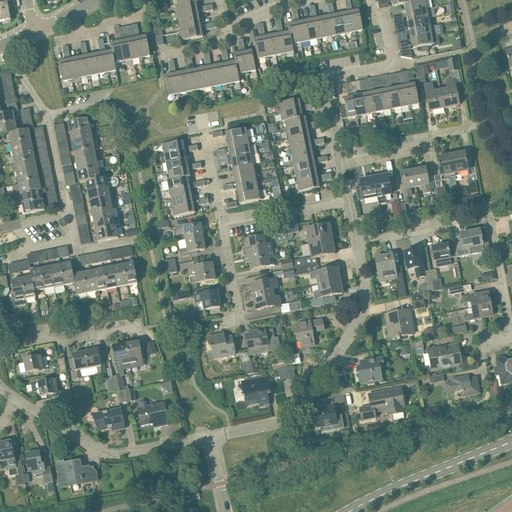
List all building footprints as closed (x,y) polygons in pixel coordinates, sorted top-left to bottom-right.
[(390,0),(391,1),(391,3),(392,7),(392,8),(405,5),(413,4),(413,3),(412,0),(390,0)] [(405,5),(407,15),(432,10),(429,0),(413,4),(405,5)] [(198,12),(196,3),(198,3),(198,2),(175,7),(177,15),(175,15),(175,16),(198,12)] [(7,3),(0,4),(0,22),(11,21),(7,3)] [(432,10),(407,15),(408,23),(429,19),(434,18),(433,11),(432,11),(432,10)] [(198,12),(175,16),(175,18),(178,18),(179,25),(199,21),(198,12)] [(359,12),(350,13),(355,36),(356,36),(356,34),(363,32),(359,12)] [(350,13),(341,15),(345,36),(352,35),(352,37),(355,36),(350,13)] [(341,15),(332,17),(337,40),(338,40),(338,37),(345,36),(341,15)] [(332,17),(323,19),(328,40),(334,38),(334,40),(337,40),(332,17)] [(161,28),(159,19),(152,20),(154,30),(161,28)] [(323,19),(314,21),(319,43),(321,43),(320,41),(328,40),(323,19)] [(429,19),(408,23),(409,27),(410,31),(410,32),(431,28),(431,27),(429,19)] [(199,21),(179,25),(180,32),(178,33),(178,34),(201,29),(199,21)] [(314,21),(305,22),(310,43),(317,42),(317,44),(319,43),(314,21)] [(305,22),(297,24),(301,45),(301,47),(303,47),(303,45),(310,43),(305,22)] [(297,24),(288,26),(289,33),(292,47),(293,47),(301,45),(297,24)] [(431,28),(410,32),(412,41),(436,36),(434,28),(433,28),(431,28)] [(182,42),(203,38),(201,29),(178,34),(179,36),(181,36),(182,42)] [(289,33),(280,34),(285,55),(293,53),(292,47),(289,33)] [(276,57),(283,55),(284,57),(285,57),(285,55),(280,34),(272,36),(276,57)] [(263,38),(268,61),(270,61),(269,58),(276,57),(272,36),(263,38)] [(432,37),(412,41),(412,45),(413,47),(413,50),(414,51),(427,48),(429,50),(438,48),(440,45),(438,37),(437,36),(436,36),(432,37)] [(141,62),(143,61),(143,59),(150,58),(146,37),(137,39),(141,62)] [(268,61),(263,38),(254,40),(258,61),(266,59),(266,61),(268,61)] [(137,39),(128,41),(132,61),(138,60),(139,62),(141,62),(137,39)] [(125,62),(132,61),(128,41),(119,42),(123,65),(125,65),(125,62)] [(122,65),(123,65),(119,42),(110,44),(116,73),(117,73),(116,64),(121,63),(122,65)] [(103,54),(107,77),(110,76),(109,74),(116,73),(110,44),(111,52),(103,54)] [(256,72),(252,52),(243,53),(247,76),(250,75),(249,74),(256,72)] [(238,76),(245,74),(245,76),(247,76),(243,53),(234,55),(238,76)] [(94,56),(98,76),(105,75),(106,77),(107,77),(103,54),(94,56)] [(234,55),(233,55),(234,63),(227,65),(231,87),(233,87),(233,85),(240,84),(238,76),(234,55)] [(85,58),(90,80),(92,80),(91,78),(98,76),(94,56),(85,58)] [(76,59),(80,80),(88,78),(88,80),(90,80),(85,58),(76,59)] [(68,61),(72,84),(74,83),(74,81),(80,80),(76,59),(68,61)] [(456,59),(447,61),(450,73),(458,71),(456,59)] [(68,61),(59,63),(63,83),(70,82),(70,84),(72,84),(68,61)] [(227,65),(218,66),(222,87),(229,86),(230,88),(231,87),(227,65)] [(218,66),(209,68),(214,91),(215,91),(215,89),(222,87),(218,66)] [(444,110),(440,92),(433,93),(432,85),(426,86),(425,78),(424,75),(423,66),(414,67),(417,79),(419,91),(425,90),(429,113),(444,110)] [(209,68),(200,70),(204,91),(211,89),(212,91),(214,91),(209,68)] [(200,70),(191,72),(196,94),(198,94),(197,92),(204,91),(200,70)] [(191,72),(183,73),(187,94),(194,93),(194,94),(196,94),(191,72)] [(187,94),(183,73),(174,75),(178,97),(180,97),(180,95),(187,94)] [(174,75),(165,77),(169,98),(176,96),(176,98),(178,97),(174,75)] [(440,92),(444,110),(459,107),(454,80),(446,82),(448,90),(440,92)] [(415,86),(406,87),(410,110),(413,110),(413,107),(419,106),(415,86)] [(409,110),(410,110),(406,87),(398,89),(401,109),(408,108),(409,110)] [(394,111),(401,109),(398,89),(389,91),(393,114),(395,113),(394,111)] [(391,114),(393,114),(389,91),(380,92),(384,113),(390,112),(391,114)] [(377,114),(384,113),(380,92),(371,94),(375,117),(377,117),(377,114)] [(373,118),(375,117),(371,94),(362,96),(366,116),(373,115),(373,118)] [(359,118),(366,116),(362,96),(353,98),(358,121),(360,121),(359,118)] [(355,121),(358,121),(353,98),(344,100),(345,107),(339,108),(342,120),(347,119),(348,120),(355,119),(355,121)] [(301,110),(300,101),(279,105),(281,113),(278,113),(278,115),(301,110)] [(283,123),(305,118),(303,118),(301,110),(278,115),(279,117),(281,116),(283,123)] [(1,115),(0,114),(0,125),(15,122),(13,112),(8,113),(1,114),(1,115)] [(283,123),(283,124),(285,123),(286,130),(284,130),(284,132),(307,127),(305,118),(283,123)] [(68,124),(70,134),(91,130),(88,120),(68,124)] [(15,122),(0,125),(0,135),(10,134),(17,132),(15,122)] [(273,124),(268,126),(267,126),(269,134),(276,133),(274,124),(273,124)] [(308,136),(307,127),(284,132),(285,134),(287,133),(288,140),(308,136)] [(249,129),(226,133),(228,143),(249,139),(247,132),(249,131),(249,129)] [(17,132),(10,134),(12,144),(30,140),(28,130),(24,130),(17,132)] [(70,134),(72,144),(93,140),(91,130),(70,134)] [(288,140),(290,148),(288,149),(310,145),(308,136),(288,140)] [(249,139),(228,143),(230,152),(250,147),(249,139)] [(30,140),(12,144),(14,154),(20,152),(32,150),(30,140)] [(95,151),(93,140),(72,144),(74,155),(95,151)] [(183,142),(163,146),(165,155),(185,151),(183,142)] [(261,154),(270,153),(268,145),(260,146),(261,154)] [(291,158),(312,154),(310,145),(288,149),(288,152),(290,152),(291,158)] [(250,147),(230,152),(232,160),(252,156),(250,147)] [(20,152),(14,154),(16,164),(34,160),(32,150),(20,152)] [(97,161),(95,151),(74,155),(76,165),(97,161)] [(185,151),(165,155),(166,164),(186,160),(185,151)] [(291,166),(291,167),(314,163),(312,154),(291,158),(293,166),(291,166)] [(464,154),(450,157),(453,176),(461,174),(462,178),(468,177),(464,154)] [(252,156),(232,160),(233,169),(254,165),(252,156)] [(450,157),(436,159),(441,182),(447,181),(446,177),(453,176),(450,157)] [(34,160),(16,164),(18,174),(36,170),(34,160)] [(186,160),(166,164),(166,165),(168,173),(188,169),(187,161),(186,160)] [(76,165),(78,175),(98,170),(97,161),(76,165)] [(294,170),(295,176),(315,172),(314,163),(291,167),(292,170),(294,170)] [(254,165),(233,169),(235,178),(256,174),(254,165)] [(188,169),(168,173),(168,174),(169,182),(190,178),(188,170),(188,169)] [(36,170),(18,174),(20,184),(38,180),(36,170)] [(98,170),(78,175),(80,185),(86,183),(100,180),(98,170)] [(425,170),(412,172),(415,189),(421,188),(423,195),(430,194),(431,198),(432,198),(434,210),(440,209),(438,201),(436,189),(429,190),(425,170)] [(296,184),(294,184),(295,186),(297,185),(317,181),(315,172),(295,176),(296,184)] [(409,190),(415,189),(412,172),(399,174),(404,199),(410,198),(409,190)] [(256,174),(235,178),(237,187),(257,183),(259,182),(259,181),(257,181),(256,174)] [(373,179),(376,199),(377,199),(378,205),(386,204),(384,198),(390,197),(386,177),(373,179)] [(86,183),(88,193),(108,189),(106,178),(100,180),(86,183)] [(169,182),(167,182),(169,191),(189,187),(189,184),(191,184),(190,178),(169,182)] [(363,202),(376,199),(373,179),(359,182),(363,202)] [(20,185),(13,186),(15,194),(22,193),(22,194),(40,190),(38,180),(20,184),(20,185)] [(297,185),(295,186),(295,187),(297,187),(299,194),(303,193),(319,190),(317,181),(297,185)] [(257,183),(237,187),(239,196),(259,192),(258,184),(260,184),(259,182),(257,183)] [(470,183),(468,183),(470,195),(478,194),(476,182),(470,183)] [(189,187),(169,191),(171,200),(191,196),(190,190),(189,187)] [(444,188),(436,189),(438,201),(447,199),(444,188)] [(88,193),(90,203),(110,199),(108,189),(88,193)] [(40,190),(22,194),(24,204),(42,200),(40,190)] [(259,192),(239,196),(240,205),(261,201),(263,201),(262,198),(260,199),(259,192)] [(191,196),(171,200),(173,209),(193,205),(191,196)] [(90,203),(92,213),(112,209),(110,199),(90,203)] [(42,200),(24,204),(26,214),(44,210),(42,200)] [(398,204),(392,205),(394,217),(400,216),(401,216),(399,204),(399,203),(398,204)] [(405,203),(399,204),(401,216),(407,215),(405,203)] [(193,205),(173,209),(174,219),(194,215),(193,205)] [(92,213),(94,223),(114,219),(112,209),(92,213)] [(380,212),(367,215),(368,223),(381,220),(380,212)] [(94,223),(96,234),(116,230),(114,219),(94,223)] [(162,223),(156,224),(157,230),(169,228),(167,222),(162,223)] [(186,226),(175,228),(177,235),(184,233),(186,241),(203,238),(202,235),(205,234),(203,226),(200,227),(200,225),(192,227),(186,228),(186,226)] [(298,225),(286,227),(287,235),(299,233),(298,225)] [(308,246),(332,241),(329,226),(305,231),(308,246)] [(286,227),(274,229),(276,238),(287,236),(286,227)] [(96,234),(98,243),(118,239),(116,230),(96,234)] [(461,243),(453,244),(456,258),(465,256),(484,252),(480,231),(460,235),(461,243)] [(186,241),(178,243),(180,251),(181,258),(196,255),(196,253),(205,251),(203,238),(186,241)] [(243,251),(244,258),(278,251),(278,248),(270,250),(270,246),(265,247),(263,239),(245,242),(246,250),(243,251)] [(334,256),(332,241),(308,246),(310,258),(311,260),(317,259),(334,256)] [(446,246),(431,249),(434,263),(435,262),(436,269),(450,266),(449,260),(449,258),(455,257),(454,249),(447,250),(446,246)] [(278,252),(278,251),(244,258),(246,264),(249,264),(250,272),(269,268),(268,260),(272,259),(271,254),(278,252)] [(424,278),(426,278),(425,272),(422,259),(419,260),(417,252),(403,254),(407,272),(415,271),(417,280),(424,278)] [(392,257),(375,260),(379,284),(395,281),(396,280),(395,275),(392,257)] [(175,259),(163,262),(164,269),(176,267),(175,259)] [(304,259),(292,261),(292,260),(291,260),(293,270),(306,267),(304,259)] [(281,262),(283,272),(293,270),(291,260),(281,262)] [(71,264),(61,266),(65,287),(74,285),(75,285),(73,276),(71,264)] [(134,264),(123,266),(127,287),(138,285),(134,264)] [(196,276),(189,278),(190,285),(197,284),(215,280),(212,265),(194,268),(196,276)] [(61,266),(51,268),(55,289),(65,287),(61,266)] [(123,266),(113,268),(117,289),(127,287),(123,266)] [(176,267),(164,269),(165,275),(177,273),(176,267)] [(306,267),(293,270),(294,277),(307,274),(306,267)] [(45,291),(41,270),(37,271),(36,268),(30,269),(32,278),(34,293),(35,292),(45,291)] [(51,268),(41,270),(45,291),(55,289),(51,268)] [(113,268),(103,270),(107,291),(117,289),(113,268)] [(319,280),(320,286),(340,283),(337,269),(319,273),(310,275),(311,281),(319,280)] [(103,270),(93,272),(97,293),(107,291),(103,270)] [(295,280),(293,270),(283,272),(284,279),(289,278),(289,281),(295,280)] [(93,272),(83,274),(87,295),(97,293),(93,272)] [(494,279),(493,273),(480,275),(482,281),(494,279)] [(74,285),(76,297),(87,295),(83,274),(73,276),(75,285),(74,285)] [(406,298),(406,294),(401,274),(395,275),(396,280),(395,281),(398,299),(406,298)] [(6,277),(0,277),(0,282),(1,290),(8,289),(6,277)] [(32,278),(21,280),(25,300),(36,298),(35,292),(34,293),(32,278)] [(25,300),(21,280),(11,282),(15,298),(11,299),(12,308),(26,305),(25,300)] [(432,281),(434,292),(436,292),(442,291),(440,280),(438,280),(432,281)] [(425,283),(424,283),(427,294),(433,292),(434,292),(432,281),(426,283),(425,283)] [(250,286),(253,299),(276,295),(275,290),(277,290),(275,282),(250,286)] [(310,301),(312,308),(324,306),(323,299),(342,295),(340,283),(320,286),(321,293),(314,295),(315,299),(312,300),(312,301),(310,301)] [(460,288),(448,290),(450,296),(461,294),(460,288)] [(191,299),(190,291),(177,294),(178,301),(191,299)] [(201,295),(194,297),(196,304),(202,303),(204,311),(220,308),(217,292),(201,295)] [(433,292),(429,293),(431,300),(437,299),(436,292),(434,292),(433,292)] [(472,309),(472,310),(491,306),(488,294),(462,299),(463,305),(473,303),(474,309),(472,309)] [(276,295),(253,299),(255,312),(281,307),(279,298),(277,298),(276,295)] [(301,310),(300,302),(298,295),(296,295),(297,298),(296,300),(293,301),(293,304),(289,304),(290,313),(301,310)] [(425,308),(423,295),(411,298),(413,311),(425,308)] [(491,306),(472,310),(473,315),(464,317),(465,324),(491,319),(489,307),(491,307),(491,306)] [(391,330),(388,331),(390,340),(396,339),(397,340),(399,340),(399,338),(413,336),(409,312),(409,311),(388,315),(388,316),(391,330)] [(297,330),(295,330),(297,341),(300,340),(302,350),(315,347),(313,337),(317,336),(317,333),(325,332),(322,320),(310,322),(307,323),(307,322),(304,320),(300,321),(299,323),(299,324),(296,325),(297,330)] [(466,326),(452,329),(453,335),(467,333),(466,326)] [(433,329),(425,331),(426,339),(434,338),(435,338),(433,329)] [(246,335),(250,356),(281,350),(279,337),(273,339),(274,337),(273,333),(270,331),(265,331),(266,332),(246,335)] [(225,339),(224,336),(208,339),(210,350),(212,349),(214,360),(235,357),(232,338),(225,339)] [(411,351),(424,349),(422,341),(410,344),(411,351)] [(139,343),(126,346),(130,370),(143,367),(143,366),(145,366),(144,359),(142,359),(139,343)] [(123,371),(130,370),(126,346),(113,348),(118,372),(118,376),(113,377),(113,378),(116,393),(117,392),(117,393),(125,392),(125,391),(122,377),(124,376),(123,371)] [(409,346),(401,347),(403,356),(410,354),(409,346)] [(440,349),(429,351),(430,360),(432,370),(449,367),(449,369),(462,366),(458,347),(441,350),(440,349)] [(98,351),(86,353),(89,370),(97,368),(98,377),(106,375),(103,360),(100,360),(98,351)] [(293,351),(286,352),(288,362),(294,361),(293,351)] [(81,371),(89,370),(86,353),(73,356),(73,359),(70,360),(71,366),(72,366),(75,381),(83,379),(81,371)] [(24,363),(20,363),(22,373),(26,372),(26,373),(44,370),(41,357),(24,360),(24,363)] [(60,373),(66,372),(64,359),(57,360),(60,373)] [(363,370),(359,371),(362,385),(382,381),(380,368),(384,368),(382,360),(362,364),(363,370)] [(511,382),(511,362),(508,363),(504,360),(497,361),(498,367),(494,368),(496,377),(500,376),(501,386),(508,385),(511,382)] [(251,362),(243,364),(245,376),(253,374),(253,373),(255,373),(254,367),(252,367),(251,362)] [(295,379),(294,370),(293,368),(278,370),(281,381),(295,379)] [(444,382),(443,376),(429,378),(430,384),(444,382)] [(453,383),(445,385),(447,395),(463,392),(463,394),(464,398),(480,395),(477,378),(469,380),(469,377),(452,380),(453,383)] [(250,386),(242,387),(246,406),(260,404),(261,408),(270,407),(267,393),(271,393),(268,379),(249,382),(250,386)] [(502,396),(499,379),(490,381),(494,397),(502,396)] [(38,384),(32,385),(33,392),(40,391),(41,398),(58,395),(55,381),(38,384)] [(134,390),(125,392),(127,403),(136,401),(134,390)] [(373,406),(359,408),(361,422),(377,419),(376,414),(387,412),(388,417),(393,416),(404,414),(403,409),(405,408),(402,390),(371,395),(373,406)] [(125,392),(117,393),(119,404),(127,403),(125,392)] [(71,394),(59,396),(60,403),(73,401),(71,394)] [(141,401),(138,405),(139,410),(142,427),(160,424),(161,428),(168,426),(164,405),(148,408),(147,403),(143,401),(141,401)] [(344,429),(342,416),(336,417),(335,409),(315,413),(318,429),(320,428),(321,433),(334,430),(334,431),(344,429)] [(121,410),(93,415),(93,416),(97,433),(112,430),(112,433),(125,430),(121,411),(121,410)] [(348,431),(340,433),(342,440),(350,439),(348,431)] [(17,487),(18,493),(26,491),(25,482),(23,475),(21,462),(14,463),(11,443),(0,444),(0,463),(1,468),(8,467),(9,471),(16,469),(17,475),(15,475),(17,487)] [(53,484),(50,468),(44,469),(43,465),(42,466),(39,454),(25,456),(28,469),(31,469),(32,477),(43,475),(45,486),(53,484)] [(64,462),(56,464),(56,465),(61,490),(98,483),(97,480),(96,476),(87,477),(86,468),(81,469),(80,463),(80,461),(71,463),(72,465),(65,467),(64,463),(64,462)]
